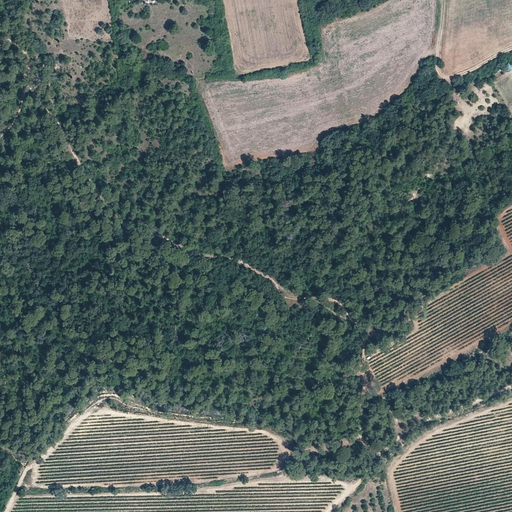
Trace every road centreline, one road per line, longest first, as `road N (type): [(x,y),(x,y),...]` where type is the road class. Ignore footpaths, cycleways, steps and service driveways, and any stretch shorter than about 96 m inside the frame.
road 1 (track): [(0,37),(40,55),(62,133),(131,229),(246,264),(291,295),(339,303),(356,321),(365,346),(361,432),(372,445),(511,386)]
road 2 (track): [(234,418),(160,412),(102,396),(30,467),(7,511)]
road 3 (track): [(443,0),(440,76),(511,51)]
